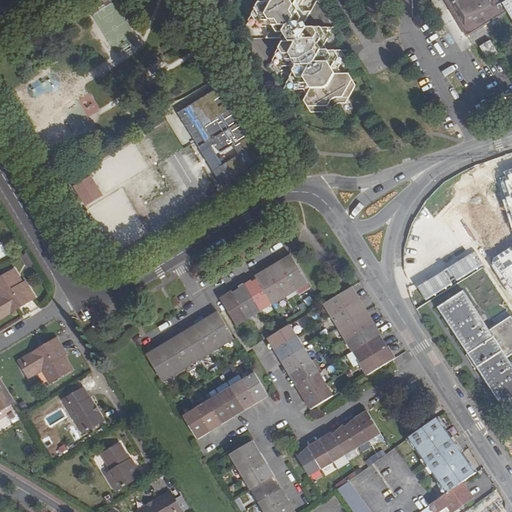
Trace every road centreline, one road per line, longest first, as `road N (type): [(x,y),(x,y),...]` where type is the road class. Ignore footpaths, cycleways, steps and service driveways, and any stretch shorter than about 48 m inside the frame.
road 1 (residential): [(428,360),(308,434),(287,399)]
road 2 (secondary): [(511,488),(428,360)]
road 3 (tertiary): [(0,173),(73,286)]
road 4 (tertiary): [(174,256),(285,192)]
